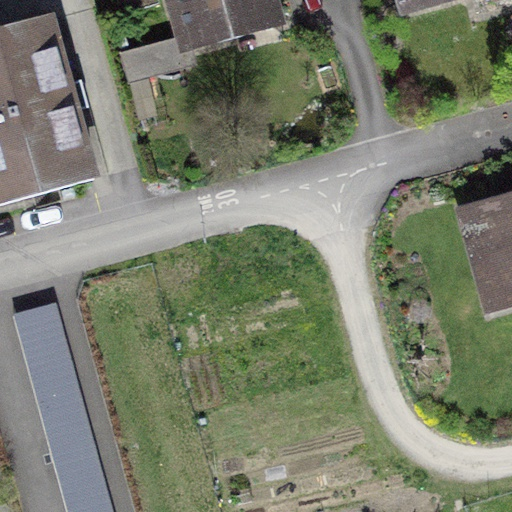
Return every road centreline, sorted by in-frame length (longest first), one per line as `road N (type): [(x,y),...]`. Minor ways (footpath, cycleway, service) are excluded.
road 1 (residential): [(0,263),(511,125)]
road 2 (track): [(324,180),(378,395),(413,456),(473,472),(511,464)]
